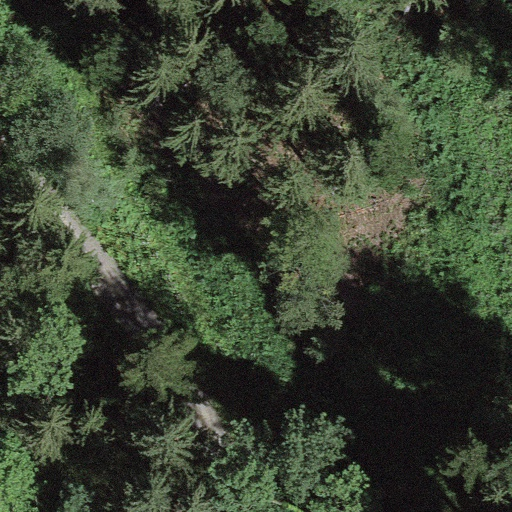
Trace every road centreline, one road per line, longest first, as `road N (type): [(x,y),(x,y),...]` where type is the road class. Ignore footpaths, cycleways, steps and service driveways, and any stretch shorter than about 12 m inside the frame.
road 1 (track): [(247,471),(233,349),(45,0)]
road 2 (track): [(0,202),(247,471),(250,511)]
